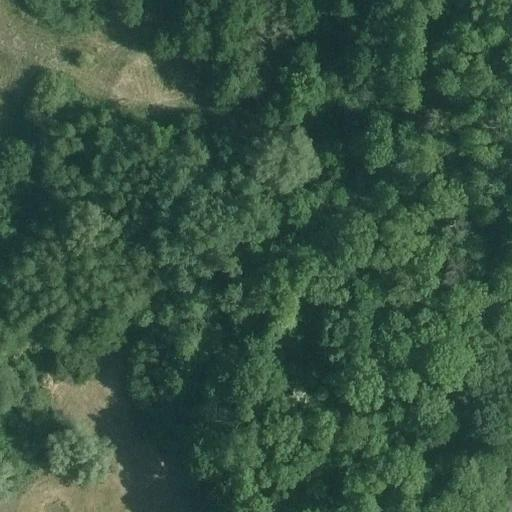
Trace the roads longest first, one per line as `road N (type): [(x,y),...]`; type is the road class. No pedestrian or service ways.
road 1 (unknown): [(491,0),(466,119),(414,271),(392,295),(372,374)]
road 2 (unknown): [(372,374),(345,511)]
